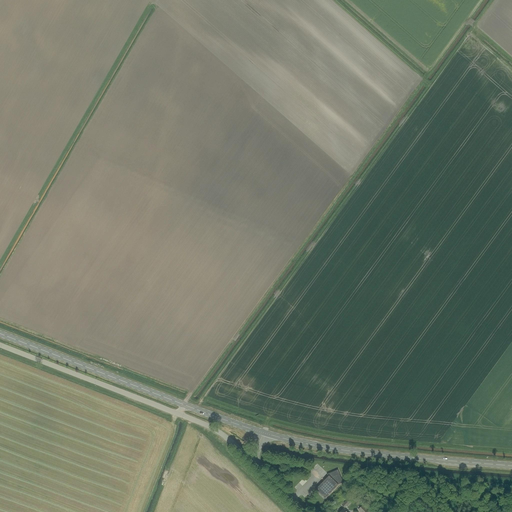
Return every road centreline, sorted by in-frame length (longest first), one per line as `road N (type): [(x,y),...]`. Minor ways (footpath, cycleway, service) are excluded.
road 1 (secondary): [(262,432),(0,333)]
road 2 (unclassified): [(251,460),(222,433),(179,413),(0,345)]
road 3 (secondary): [(511,465),(382,455),(262,432)]
